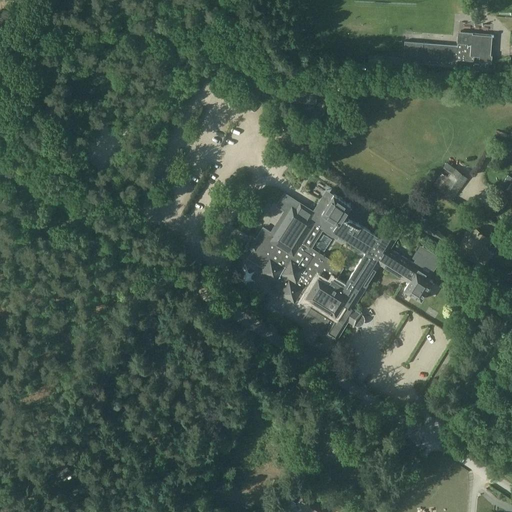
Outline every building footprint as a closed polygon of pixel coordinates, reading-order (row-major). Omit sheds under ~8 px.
[(493,35),(472,33),(471,35),(459,34),(458,45),(404,41),(403,62),(457,66),(457,60),(480,62),(479,68),(488,69),(488,62),(490,62),(493,35)] [(468,178),(455,168),(453,170),(448,166),(446,169),(445,168),(433,184),(439,188),(437,191),(450,201),(468,178)] [(511,177),(508,175),(501,184),(507,188),(505,191),(510,195),(508,197),(511,199),(511,177)] [(274,235),(263,228),(255,240),(258,242),(248,258),(260,265),(261,264),(265,266),(260,273),(275,282),(271,289),(279,294),(279,293),(294,303),(301,292),(306,295),(306,296),(315,302),(303,320),(336,340),(348,321),(354,322),(354,321),(359,324),(362,319),(358,316),(359,315),(354,310),(356,307),(354,306),(377,269),(375,268),(378,263),(421,289),(430,275),(390,248),(395,238),(379,228),(374,235),(342,215),(349,204),(334,194),(331,198),(333,198),(329,204),(328,203),(316,222),(310,218),(314,212),(284,193),(277,205),(288,212),(274,235)] [(423,232),(437,242),(442,235),(428,225),(425,223),(420,230),(423,232)] [(483,262),(489,254),(481,248),(489,238),(474,227),(458,250),(473,260),(475,257),(483,262)] [(347,452),(335,471),(356,484),(367,465),(347,452)] [(60,453),(55,457),(61,465),(66,462),(60,453)] [(307,511),(323,511),(329,504),(306,489),(296,504),(307,511)]
